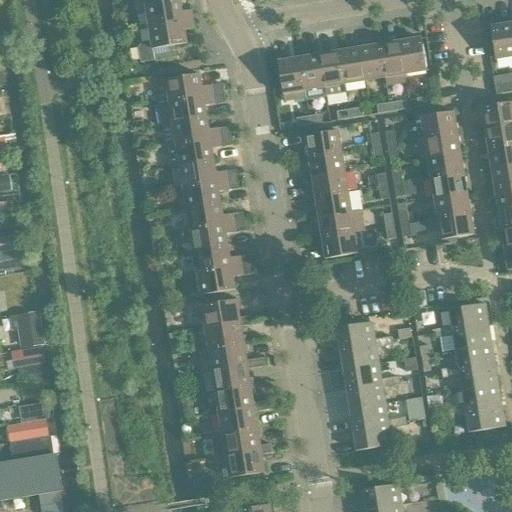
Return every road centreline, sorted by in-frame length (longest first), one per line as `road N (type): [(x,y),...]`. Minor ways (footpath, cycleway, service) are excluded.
road 1 (residential): [(289,298),(234,29)]
road 2 (residential): [(289,298),(464,274),(511,287)]
road 3 (residential): [(330,511),(289,298)]
road 4 (residential): [(234,29),(414,0)]
